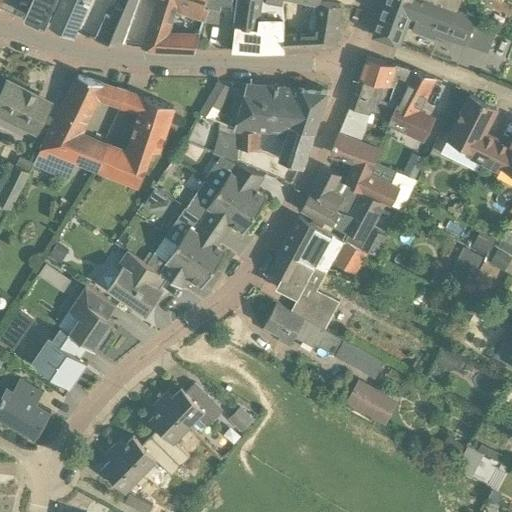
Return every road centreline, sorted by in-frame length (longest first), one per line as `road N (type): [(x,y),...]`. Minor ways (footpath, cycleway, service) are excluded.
road 1 (residential): [(49,471),(87,408),(220,296),(266,239),(305,177),(342,67)]
road 2 (residential): [(342,67),(138,65),(0,31)]
road 3 (residential): [(511,95),(395,54)]
